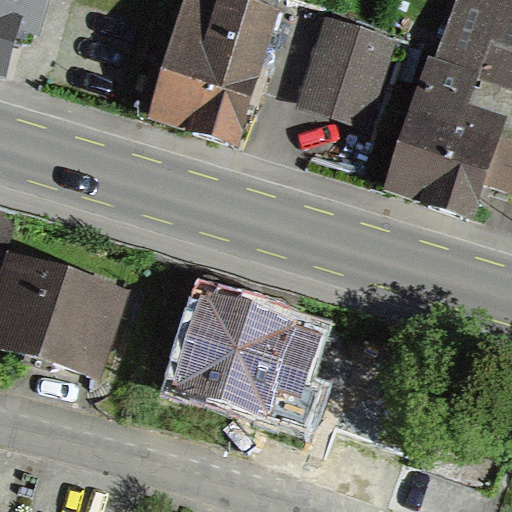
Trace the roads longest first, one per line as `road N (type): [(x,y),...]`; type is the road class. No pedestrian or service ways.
road 1 (primary): [(0,141),(511,294)]
road 2 (residential): [(0,421),(301,511)]
